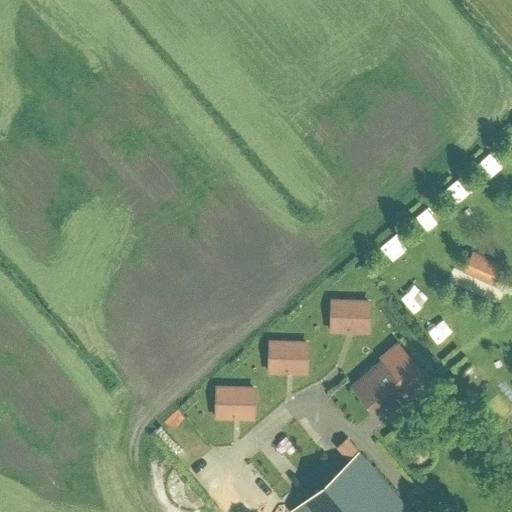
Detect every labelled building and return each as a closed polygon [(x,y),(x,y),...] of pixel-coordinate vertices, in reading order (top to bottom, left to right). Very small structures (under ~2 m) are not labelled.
[(339,329),(370,330),(370,302),(339,301),(339,329)] [(309,344),(278,343),(277,370),(308,371),(309,344)] [(376,414),(409,387),(383,357),(350,385),(376,414)] [(224,415),(255,416),(256,389),(225,388),(224,415)] [(122,427),(130,448),(155,438),(147,417),(122,427)] [(338,471),(298,424),(251,464),(292,511),(410,511),(359,453),(338,471)] [(173,459),(156,469),(172,495),(189,485),(173,459)] [(150,504),(159,496),(139,472),(130,479),(150,504)]
